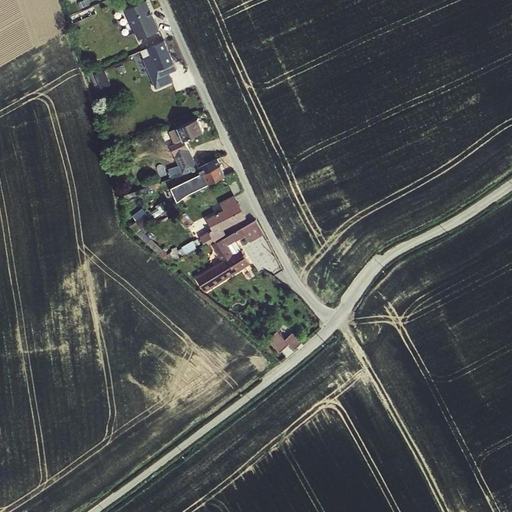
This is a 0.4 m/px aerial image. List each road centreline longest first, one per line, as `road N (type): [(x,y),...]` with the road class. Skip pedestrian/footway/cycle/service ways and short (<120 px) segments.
road 1 (residential): [(163,0),(292,278),(332,325)]
road 2 (unclassified): [(332,325),(83,511)]
road 3 (unclassified): [(511,184),(363,274),(332,325)]
road 4 (track): [(445,511),(339,314)]
